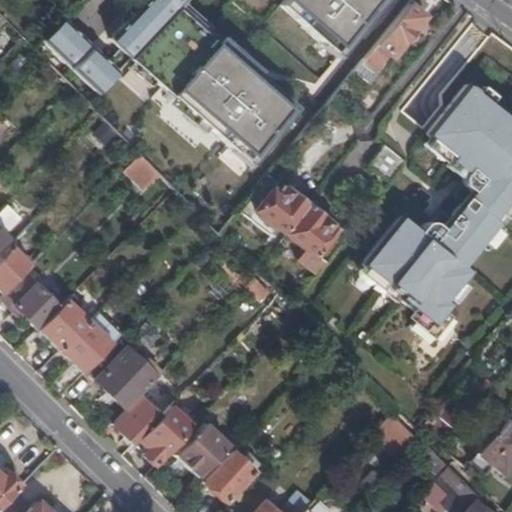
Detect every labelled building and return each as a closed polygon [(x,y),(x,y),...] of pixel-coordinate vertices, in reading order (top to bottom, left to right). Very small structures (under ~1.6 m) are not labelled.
[(177,8),(184,0),(144,0),(107,40),(117,50),(123,56),(107,71),(101,66),(57,23),(37,43),(92,97),(99,90),(127,61),(171,15),(177,8)] [(281,0),(276,7),(336,57),(382,0),(281,0)] [(420,15),(405,3),(353,69),(368,80),(380,65),(377,62),(383,54),(387,57),(420,15)] [(177,8),(171,15),(199,38),(205,31),(177,8)] [(70,19),(94,42),(104,32),(79,9),(70,19)] [(171,15),(127,61),(229,152),(233,146),(251,161),(291,111),(278,100),(252,80),(229,62),(199,38),(171,15)] [(39,66),(16,43),(8,51),(31,74),(39,66)] [(123,56),(117,50),(101,66),(107,71),(123,56)] [(234,55),(229,62),(252,80),(257,73),(234,55)] [(55,77),(44,66),(33,76),(45,87),(55,77)] [(117,78),(141,99),(150,89),(125,68),(117,78)] [(511,119),(505,114),(503,116),(465,84),(425,133),(429,136),(451,156),(448,159),(463,171),(458,177),(458,183),(469,191),(460,202),(447,218),(439,227),(429,219),(424,218),(421,220),(414,228),(396,214),(358,262),(362,265),(376,277),(380,272),(387,278),(383,282),(397,294),(395,296),(416,314),(428,324),(440,310),(445,303),(441,300),(465,271),(459,265),(476,244),(493,222),(489,219),(504,200),(511,207),(511,205),(511,119)] [(420,84),(400,112),(422,128),(442,101),(420,84)] [(281,97),(278,100),(291,111),(294,107),(281,97)] [(115,136),(103,123),(91,134),(104,147),(115,136)] [(451,156),(429,136),(423,143),(446,162),(448,159),(451,156)] [(385,181),(400,162),(387,151),(370,169),(385,181)] [(153,173),(140,160),(137,156),(123,170),(140,187),(153,173)] [(448,159),(446,162),(444,165),(458,177),(463,171),(448,159)] [(281,234),(305,203),(289,190),(287,191),(266,174),(236,211),(275,241),(281,234)] [(449,194),(460,202),(469,191),(458,183),(449,194)] [(167,196),(190,219),(194,214),(172,191),(167,196)] [(497,226),(511,207),(504,200),(489,219),(493,222),(497,226)] [(322,216),(305,203),(281,234),(311,257),(331,232),(334,229),(321,217),(322,216)] [(436,210),(429,219),(439,227),(447,218),(436,210)] [(500,228),(497,226),(493,222),(476,244),(483,250),(500,228)] [(313,274),(340,239),(331,232),(311,257),(281,234),(275,241),(274,243),(313,274)] [(7,245),(0,252),(0,294),(21,273),(28,266),(7,245)] [(392,300),(395,296),(397,294),(383,282),(387,278),(380,272),(376,277),(362,265),(357,272),(392,300)] [(21,273),(0,294),(0,295),(34,329),(56,307),(50,302),(21,273)] [(259,285),(251,278),(244,285),(252,293),(259,285)] [(56,307),(34,329),(57,352),(87,322),(64,299),(56,307)] [(448,316),(440,310),(428,324),(416,314),(410,322),(429,338),(448,316)] [(331,315),(326,321),(332,326),(337,320),(331,315)] [(69,365),(48,386),(58,395),(82,372),(99,355),(109,345),(87,322),(57,352),(69,365)] [(308,338),(320,350),(331,339),(318,327),(308,338)] [(468,346),(462,352),(468,356),(474,351),(468,346)] [(99,355),(82,372),(122,411),(137,396),(154,378),(123,348),(108,363),(99,355)] [(360,369),(345,354),(332,367),(347,382),(354,375),(360,369)] [(347,382),(343,386),(381,422),(389,413),(391,411),(354,375),(347,382)] [(122,411),(109,424),(131,445),(136,440),(157,418),(158,417),(137,396),(122,411)] [(511,423),(511,405),(474,453),(499,474),(511,458),(511,429),(508,426),(511,423)] [(457,421),(443,409),(429,426),(443,437),(457,421)] [(389,413),(381,422),(409,451),(411,449),(417,442),(389,413)] [(139,453),(152,466),(179,438),(157,418),(136,440),(144,448),(139,453)] [(195,477),(225,446),(201,423),(172,455),(195,477)] [(438,476),(446,467),(419,440),(417,442),(411,449),(438,476)] [(228,450),(199,482),(222,503),(258,464),(245,452),(238,459),(228,450)] [(438,476),(435,479),(449,493),(465,509),(463,511),(485,511),(473,502),(476,497),(446,467),(438,476)] [(0,503),(17,486),(1,470),(0,471),(0,503)] [(265,472),(232,509),(235,511),(271,511),(259,502),(277,482),(265,472)] [(463,511),(465,509),(449,493),(440,503),(446,509),(445,511),(446,511),(463,511)] [(283,511),(299,511),(304,507),(295,499),(283,511)] [(46,511),(34,501),(24,511),(46,511)]
